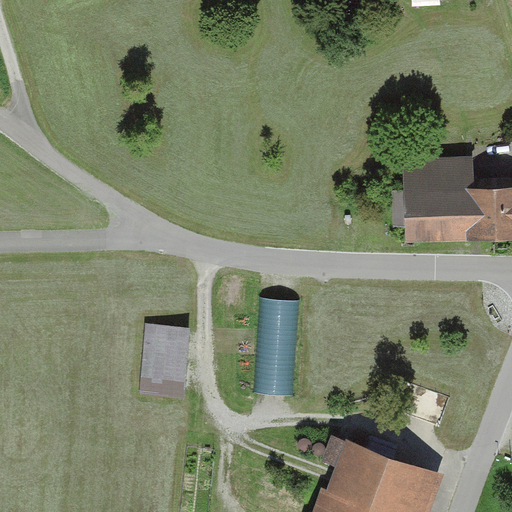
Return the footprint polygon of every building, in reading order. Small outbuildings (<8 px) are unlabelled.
[(472,152),(401,156),(406,240),(511,233),(511,177),(473,179),(472,152)] [(298,300),(261,299),(256,394),(294,396),(298,300)] [(188,328),(144,326),(141,395),(185,397),(188,328)] [(432,511),(447,470),(339,432),(310,511),(432,511)] [(305,511),(309,492),(263,483),(257,511),(305,511)]
